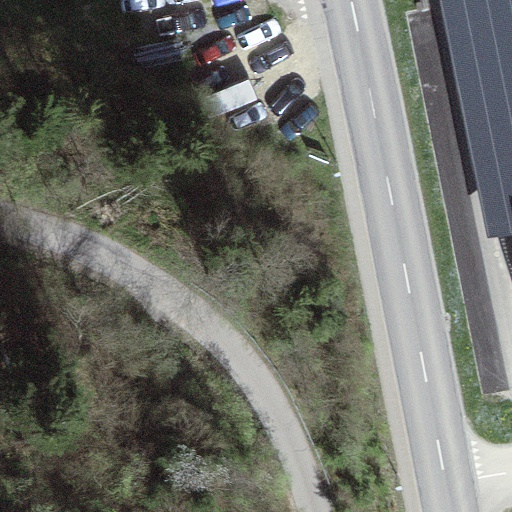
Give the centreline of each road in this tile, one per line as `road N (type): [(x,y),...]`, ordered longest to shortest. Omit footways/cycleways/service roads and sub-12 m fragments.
road 1 (secondary): [(450,511),(349,0)]
road 2 (unclassified): [(0,221),(122,267),(208,327),(279,414),(315,511)]
